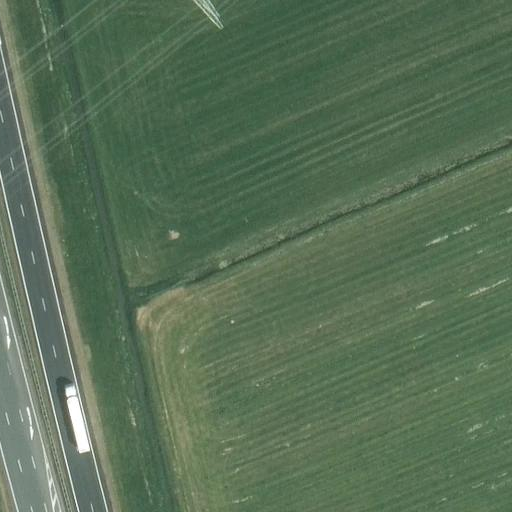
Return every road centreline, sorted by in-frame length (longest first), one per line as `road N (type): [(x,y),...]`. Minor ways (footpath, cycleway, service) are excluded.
road 1 (trunk): [(92,511),(0,112)]
road 2 (trunk): [(0,372),(34,511)]
